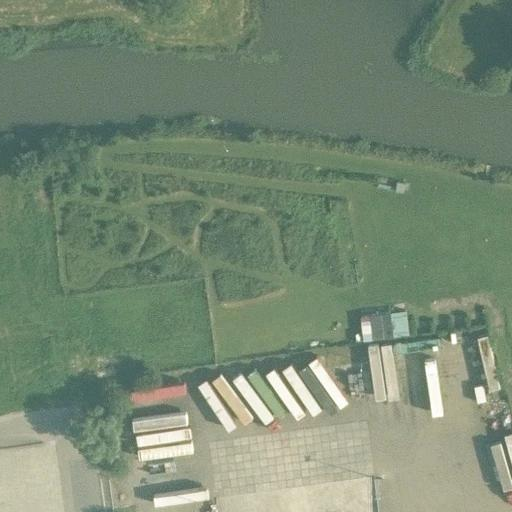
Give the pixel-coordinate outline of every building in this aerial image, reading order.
[(370,315),(373,339),(393,337),(390,313),(370,315)] [(485,353),(471,356),(485,413),(498,410),(500,419),(488,421),(499,469),(511,465),(511,401),(495,329),(480,333),(485,353)] [(121,349),(59,352),(60,396),(98,394),(98,377),(122,377),(121,349)] [(326,351),(295,362),(304,387),(324,380),(332,402),(342,399),(326,351)] [(430,401),(441,400),(439,367),(417,368),(419,418),(431,418),(430,401)]
